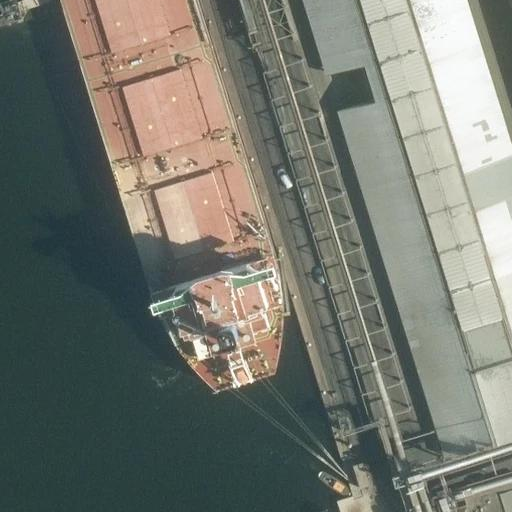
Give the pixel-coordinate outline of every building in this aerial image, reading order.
[(511,269),(511,145),(467,0),(303,0),(327,75),(337,72),(347,107),(338,110),(398,304),(511,269)] [(511,0),(503,0),(511,28),(511,0)] [(511,436),(511,318),(412,350),(445,457),(511,436)] [(361,466),(358,455),(349,458),(352,469),(361,466)] [(511,511),(511,477),(463,493),(467,504),(444,511),(443,511),(511,511)]
